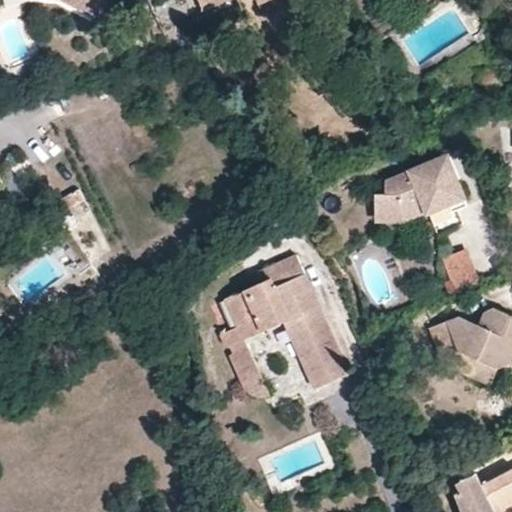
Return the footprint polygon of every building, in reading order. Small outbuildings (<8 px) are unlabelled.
[(60,0),(95,19),(104,0),(60,0)] [(206,0),(199,3),(202,9),(225,0),(206,0)] [(289,0),(264,0),(257,4),(260,12),(289,0)] [(479,32),(473,36),(476,42),(490,34),(485,25),(478,28),(479,32)] [(0,55),(0,82),(11,77),(0,55)] [(488,69),(477,77),(481,84),(494,77),(488,69)] [(449,156),(444,158),(450,175),(457,176),(449,156)] [(377,217),(394,218),(395,210),(403,211),(423,203),(437,236),(465,224),(459,210),(469,206),(457,176),(450,175),(444,158),(386,183),(386,194),(378,194),(377,217)] [(77,229),(95,220),(80,191),(62,201),(77,229)] [(469,251),(440,261),(455,301),(483,290),(469,251)] [(231,344),(235,352),(250,345),(247,338),(284,321),(294,317),(322,384),(350,372),(298,254),(256,271),(260,282),(226,297),(237,325),(221,333),(226,346),(231,344)] [(430,329),(443,360),(463,353),(499,369),(511,364),(511,317),(495,309),(486,313),(479,326),(460,316),(430,329)] [(313,388),(322,384),(294,317),(284,321),(313,388)] [(250,345),(235,352),(231,354),(244,387),(246,390),(252,393),(262,395),(270,393),(250,345)] [(463,353),(443,360),(445,366),(489,387),(499,369),(463,353)] [(497,511),(511,511),(511,469),(484,484),(497,511)] [(497,511),(484,484),(479,474),(461,483),(464,490),(460,493),(467,511),(497,511)]
